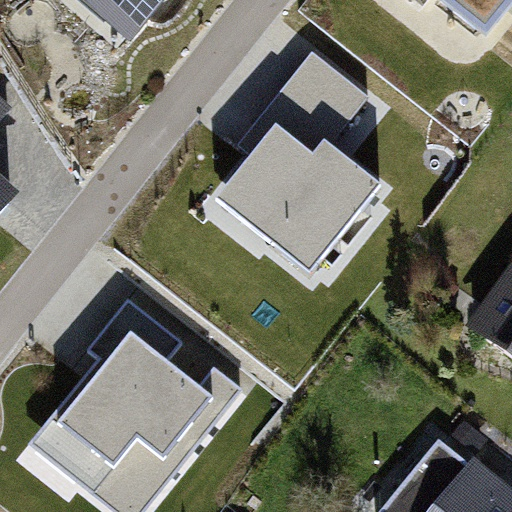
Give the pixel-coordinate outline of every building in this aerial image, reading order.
[(70,0),(134,56),(183,0),(70,0)] [(511,0),(408,0),(479,53),(511,9),(511,0)] [(317,68),(221,201),(324,275),(391,183),(338,144),(367,104),(317,68)] [(0,109),(0,215),(10,203),(0,194),(0,132),(12,119),(0,109)] [(511,306),(496,330),(511,341),(511,306)] [(126,312),(22,456),(100,511),(157,511),(241,394),(126,312)] [(511,511),(511,481),(486,462),(447,511),(511,511)]
